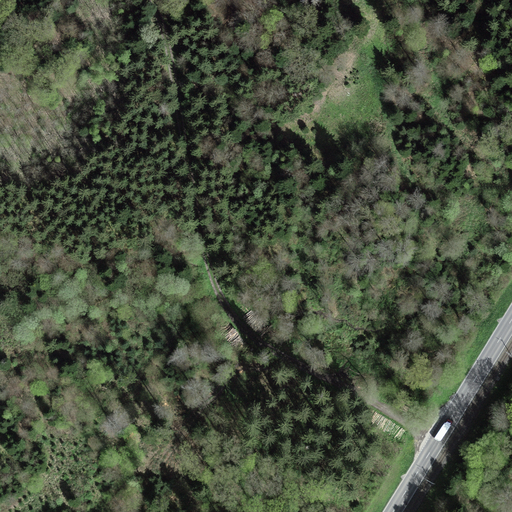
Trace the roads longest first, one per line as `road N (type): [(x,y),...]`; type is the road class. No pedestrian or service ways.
road 1 (track): [(436,440),(235,319),(215,283),(180,154),(152,0)]
road 2 (secondary): [(392,511),(511,318)]
